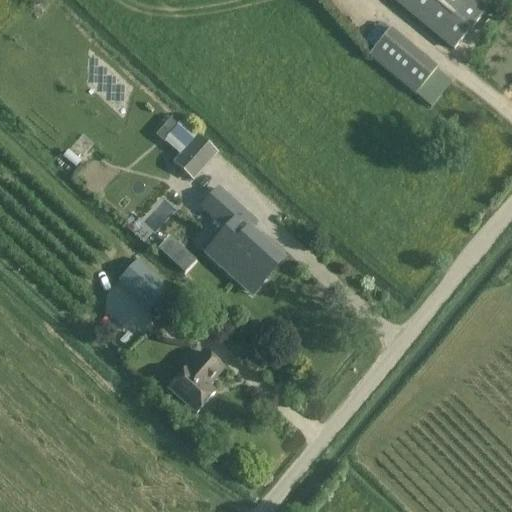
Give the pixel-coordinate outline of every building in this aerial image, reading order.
[(393,0),(454,50),(484,13),(468,0),(393,0)] [(389,32),(368,57),(415,96),(436,72),(389,32)] [(177,146),(188,133),(153,101),(141,114),(177,146)] [(197,137),(172,164),(193,183),(218,156),(197,137)] [(200,210),(225,233),(205,255),(236,283),(251,266),(261,275),(277,257),(250,233),(258,224),(218,189),(200,210)] [(174,294),(138,261),(119,281),(128,290),(127,291),(154,316),(174,294)] [(223,370),(204,354),(188,372),(187,370),(169,391),(196,415),(214,395),(207,388),(223,370)]
